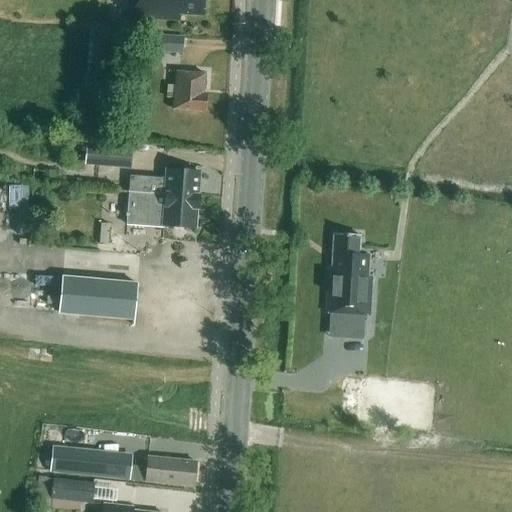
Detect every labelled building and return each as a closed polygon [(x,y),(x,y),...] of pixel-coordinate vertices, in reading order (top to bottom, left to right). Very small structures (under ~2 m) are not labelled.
[(202,15),(202,0),(132,0),(132,17),(178,19),(179,14),(202,15)] [(90,27),(87,78),(123,80),(126,29),(90,27)] [(182,54),(183,36),(155,35),(154,52),(182,54)] [(167,85),(167,97),(175,97),(174,109),(203,111),(204,96),(202,96),(204,75),(176,73),(176,86),(167,85)] [(98,166),(132,168),(133,145),(107,143),(107,147),(99,146),(98,166)] [(128,177),(127,192),(145,193),(145,191),(163,193),(163,194),(196,196),(198,172),(164,170),(164,179),(128,177)] [(17,209),(18,188),(2,187),(0,208),(17,209)] [(198,196),(196,196),(163,194),(163,193),(145,191),(145,193),(127,192),(125,225),(162,228),(163,226),(194,229),(195,209),(197,209),(198,196)] [(1,242),(16,243),(17,217),(6,216),(6,228),(2,227),(1,242)] [(325,313),(369,316),(371,278),(367,277),(369,255),(358,255),(359,235),(334,233),(332,268),(328,267),(325,313)] [(131,351),(137,285),(10,272),(6,307),(60,312),(57,344),(131,351)] [(413,416),(416,381),(367,378),(364,412),(413,416)] [(132,459),(51,451),(49,472),(194,486),(196,462),(147,457),(146,467),(131,466),(132,459)] [(35,504),(51,506),(52,499),(92,504),(95,481),(52,477),(52,479),(38,478),(35,504)]
